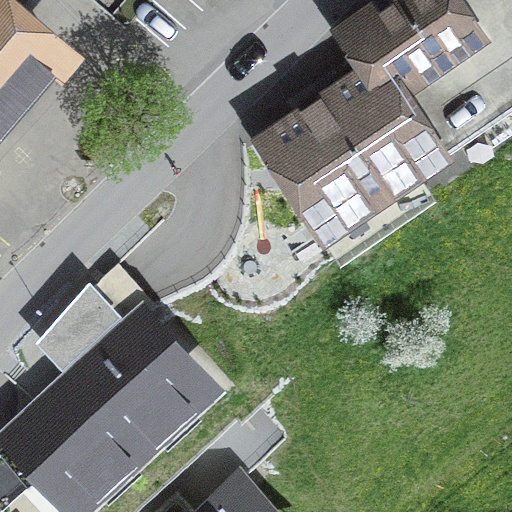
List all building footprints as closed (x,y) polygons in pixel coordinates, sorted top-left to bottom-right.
[(18,0),(0,0),(0,129),(61,58),(8,12),(18,0)] [(60,0),(54,6),(92,44),(119,17),(101,0),(60,0)] [(511,107),(511,0),(397,0),(347,35),(360,54),(351,60),(360,73),(269,135),(334,230),(511,107)] [(9,434),(76,507),(207,386),(141,314),(9,434)] [(204,511),(264,511),(237,482),(204,511)]
